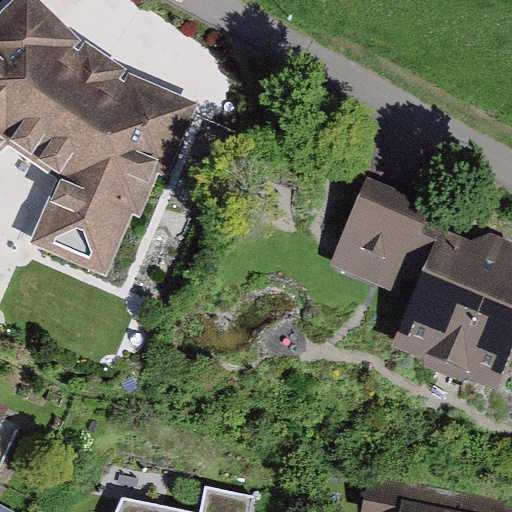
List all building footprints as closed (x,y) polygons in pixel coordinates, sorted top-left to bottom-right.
[(83,42),(41,0),(15,0),(0,16),(0,157),(10,148),(58,182),(32,245),(109,280),(135,218),(142,221),(161,177),(170,180),(199,105),(131,76),(127,83),(123,81),(130,71),(87,43),(80,52),(78,50),(83,42)] [(469,381),(500,393),(511,364),(511,242),(492,234),(474,243),(427,223),(434,208),(370,180),(333,265),(397,292),(403,278),(420,285),(393,348),(425,362),(426,370),(463,385),(469,381)] [(0,433),(12,408),(0,403),(0,433)] [(508,511),(511,501),(371,473),(363,511),(508,511)] [(183,511),(125,500),(119,511),(254,511),(257,499),(207,489),(202,511),(183,511)]
